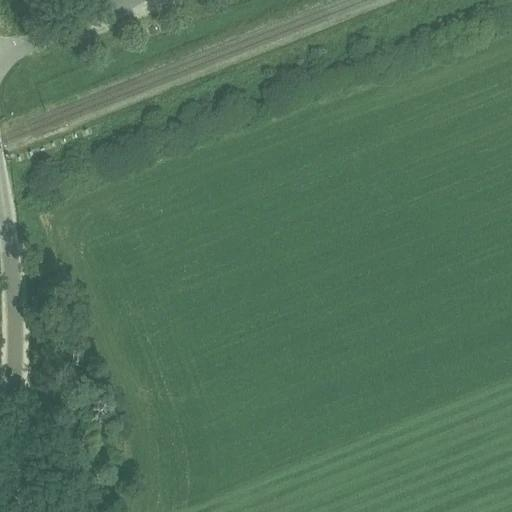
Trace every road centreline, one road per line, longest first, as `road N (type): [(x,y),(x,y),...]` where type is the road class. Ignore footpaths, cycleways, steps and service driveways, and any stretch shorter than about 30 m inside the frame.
road 1 (unclassified): [(6,511),(14,364),(0,185)]
road 2 (unclassified): [(0,54),(129,0)]
